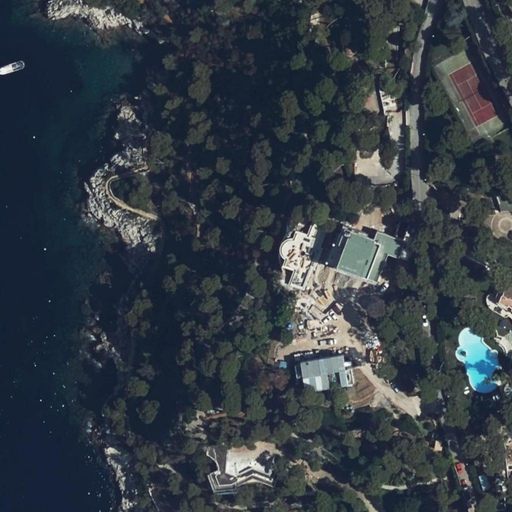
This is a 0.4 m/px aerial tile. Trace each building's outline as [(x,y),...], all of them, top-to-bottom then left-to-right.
[(368,0),(357,0),(357,9),(368,10),(368,0)] [(365,43),(366,50),(387,49),(387,42),(365,43)] [(398,85),(391,86),(395,104),(402,103),(398,85)] [(495,194),(501,211),(506,210),(511,211),(511,193),(504,193),(495,194)] [(405,240),(377,230),(374,238),(345,227),(339,244),(334,242),(327,261),(347,269),(348,272),(350,274),(354,275),(358,273),(361,274),(364,269),(380,275),(389,252),(399,256),(405,240)] [(378,281),(380,275),(364,269),(361,274),(378,281)] [(304,281),(294,277),(292,284),(293,288),(301,291),(304,281)] [(511,278),(511,279),(507,283),(506,286),(500,284),(497,293),(497,297),(499,300),(511,307),(511,306),(511,278)] [(269,473),(252,467),(236,472),(240,482),(253,477),(274,485),(286,454),(276,451),(269,473)] [(502,511),(502,498),(489,499),(490,511),(502,511)]
